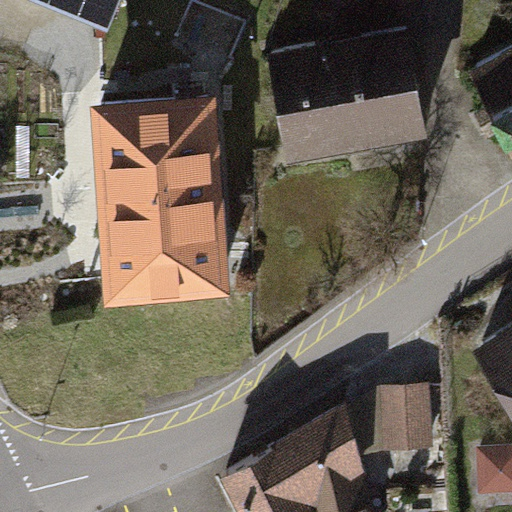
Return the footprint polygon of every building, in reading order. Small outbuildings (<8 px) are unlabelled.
[(311,0),(307,9),(352,33),(369,0),(373,0),(407,18),(417,0),(311,0)] [(394,29),(250,49),(265,158),(409,138),(394,29)] [(511,36),(459,66),(511,165),(511,36)] [(215,100),(93,109),(107,305),(229,297),(215,100)] [(511,308),(457,343),(511,431),(511,308)] [(436,375),(363,384),(371,446),(443,438),(436,375)] [(367,511),(336,407),(211,471),(230,511),(367,511)]
